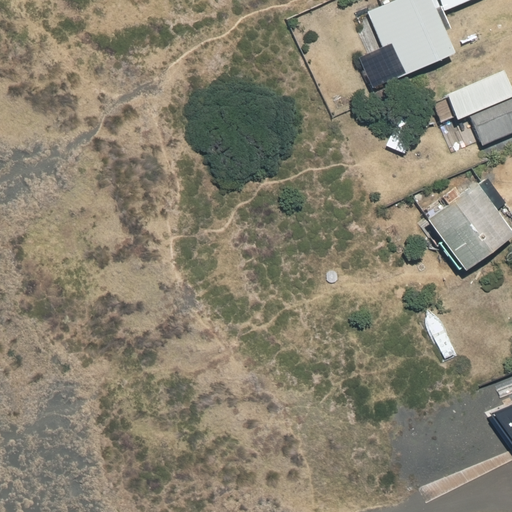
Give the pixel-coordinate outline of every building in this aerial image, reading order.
[(396,0),(364,15),(393,79),(450,53),(432,13),(464,0),(396,0)] [(480,145),(511,130),(511,104),(498,73),(442,97),(452,121),(467,114),(480,145)] [(509,235),(472,185),(423,222),(459,271),(509,235)] [(436,307),(423,314),(447,362),(461,355),(436,307)] [(511,408),(496,415),(511,439),(511,408)]
